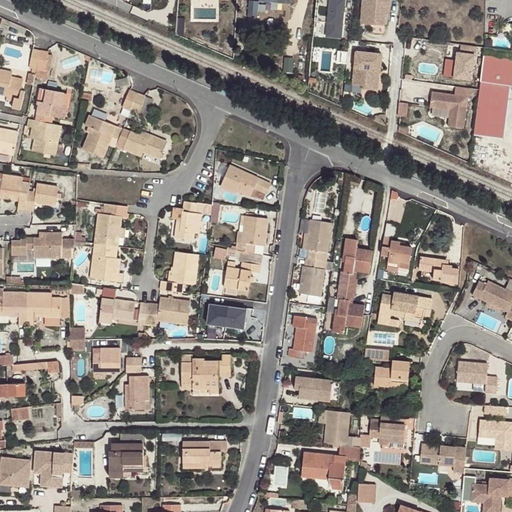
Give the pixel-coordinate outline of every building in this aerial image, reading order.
[(249,0),(249,11),(292,12),(291,0),(249,0)] [(344,0),(326,0),(322,39),(341,42),(344,0)] [(388,0),(360,0),(359,24),(383,26),(384,14),(384,3),(388,3),(388,0)] [(453,77),(471,80),(474,54),(476,55),(477,46),(460,44),(459,52),(457,52),(453,77)] [(511,51),(484,47),(480,80),(507,84),(511,84),(511,51)] [(37,69),(40,51),(33,50),(30,68),(32,69),(37,69)] [(36,75),(35,76),(43,78),(47,53),(40,51),(37,69),(36,75)] [(381,54),(355,52),(352,85),(361,86),(361,89),(373,90),(375,70),(378,70),(379,70),(381,54)] [(0,94),(7,96),(15,98),(14,102),(13,109),(20,110),(25,91),(21,91),(23,82),(10,79),(11,76),(12,73),(0,70),(0,94)] [(507,84),(480,80),(474,135),(499,139),(507,84)] [(470,98),(472,89),(456,87),(455,95),(432,92),(430,107),(453,111),(451,127),(463,129),(468,97),(470,98)] [(39,105),(36,121),(52,124),(53,117),(61,118),(65,93),(40,89),(38,104),(39,105)] [(131,111),(138,94),(130,91),(123,107),(131,111)] [(145,97),(138,94),(131,111),(139,114),(145,97)] [(153,100),(145,97),(139,114),(146,117),(153,100)] [(112,137),(119,140),(123,129),(90,116),(85,125),(88,126),(91,128),(89,133),(83,148),(103,157),(112,137)] [(383,126),(387,128),(388,118),(383,117),(377,118),(375,122),(383,126)] [(36,121),(28,119),(27,126),(32,128),(30,138),(34,139),(32,151),(55,156),(61,126),(52,124),(36,121)] [(0,151),(14,155),(19,132),(6,130),(0,128),(0,151)] [(119,140),(116,146),(142,156),(143,152),(159,159),(167,142),(151,135),(149,139),(140,135),(123,128),(123,129),(119,140)] [(149,139),(151,135),(141,131),(140,135),(149,139)] [(230,166),(226,174),(221,185),(220,186),(235,193),(237,190),(251,196),(252,194),(255,188),(266,193),(270,184),(230,166)] [(221,185),(226,174),(223,173),(218,183),(221,185)] [(29,191),(30,183),(22,181),(22,178),(3,175),(2,179),(0,179),(0,197),(1,198),(2,194),(20,198),(19,201),(18,209),(26,210),(29,191)] [(26,210),(33,211),(34,203),(55,206),(56,198),(57,193),(58,187),(37,184),(36,192),(29,191),(26,210)] [(263,199),(266,193),(255,188),(252,194),(263,199)] [(205,204),(184,202),(183,208),(182,208),(181,225),(176,224),(174,238),(193,241),(194,233),(199,234),(202,214),(204,214),(205,209),(205,204)] [(99,214),(95,244),(118,247),(119,237),(120,228),(122,217),(127,217),(128,207),(107,204),(104,204),(103,210),(103,214),(99,214)] [(182,208),(174,207),(172,218),(177,219),(176,224),(181,225),(182,208)] [(237,249),(254,253),(255,245),(265,246),(266,238),(266,233),(268,219),(246,216),(244,226),(240,226),(237,249)] [(320,296),(324,269),(325,261),(326,261),(331,223),(310,220),(308,234),(306,249),(308,249),(305,266),(303,266),(299,293),(309,295),(317,296),(320,296)] [(21,241),(13,241),(12,254),(26,255),(26,249),(34,249),(34,258),(51,258),(72,258),(74,241),(75,239),(62,239),(62,234),(44,234),(43,238),(39,238),(21,238),(21,241)] [(392,238),(384,237),(381,254),(389,256),(387,270),(397,271),(399,261),(408,262),(411,247),(404,246),(399,245),(400,242),(392,240),(392,238)] [(357,241),(346,239),(343,261),(345,261),(343,272),(341,271),(337,299),(339,299),(338,309),(336,309),(332,331),(344,332),(345,325),(361,326),(364,305),(352,303),(353,296),(355,296),(357,279),(355,279),(356,271),(369,273),(372,252),(356,249),(357,241)] [(118,247),(95,244),(91,278),(122,283),(123,273),(119,273),(115,273),(116,259),(118,247)] [(162,280),(161,290),(180,293),(181,283),(184,283),(194,284),(198,255),(175,252),(173,271),(171,282),(167,281),(162,280)] [(452,265),(448,265),(441,264),(441,261),(436,261),(436,259),(421,257),(419,270),(434,272),(433,279),(440,280),(439,281),(456,283),(458,269),(452,268),(452,265)] [(324,269),(332,270),(333,262),(326,261),(325,261),(324,269)] [(241,269),(235,268),(227,267),(224,287),(248,291),(250,281),(250,276),(251,271),(259,272),(261,265),(242,262),(241,269)] [(511,301),(511,300),(511,279),(509,278),(504,288),(487,280),(485,283),(478,280),(471,294),(486,302),(498,307),(507,311),(504,316),(511,319),(511,301)] [(60,318),(70,319),(69,299),(52,298),(52,293),(3,293),(3,289),(0,288),(0,315),(19,316),(18,325),(34,326),(35,317),(35,313),(45,313),(45,317),(45,325),(59,326),(60,318)] [(431,299),(393,292),(393,296),(383,295),(379,319),(390,321),(391,319),(391,315),(405,317),(405,320),(422,322),(423,315),(429,316),(431,299)] [(316,304),(317,296),(309,295),(308,304),(316,304)] [(149,303),(146,324),(156,326),(157,321),(187,324),(190,301),(160,297),(159,304),(149,303)] [(100,319),(112,320),(112,318),(133,321),(135,302),(102,298),(100,319)] [(139,323),(146,324),(149,303),(141,302),(139,323)] [(246,327),(247,306),(209,302),(207,324),(246,327)] [(498,307),(486,302),(485,305),(497,310),(498,307)] [(498,331),(503,319),(481,311),(477,323),(498,331)] [(292,326),(295,327),(300,327),(299,333),(295,332),(292,349),(289,349),(288,356),(303,359),(304,351),(311,352),(316,319),(294,315),(292,326)] [(85,350),(85,339),(70,339),(70,350),(85,350)] [(120,372),(120,349),(102,348),(102,353),(94,353),(94,372),(120,372)] [(365,348),(364,359),(389,361),(390,350),(365,348)] [(0,356),(0,366),(12,365),(14,365),(13,355),(0,356)] [(219,370),(231,370),(231,355),(223,355),(223,361),(205,361),(205,359),(193,359),(193,362),(182,362),(182,385),(193,385),(193,389),(209,389),(209,387),(218,387),(219,377),(219,370)] [(141,373),(141,359),(127,359),(127,373),(141,373)] [(408,387),(410,362),(394,361),(393,369),(378,367),(377,385),(408,387)] [(46,369),(46,362),(20,365),(14,365),(12,365),(13,372),(46,369)] [(487,364),(457,362),(456,382),(484,384),(484,393),(496,394),(497,378),(486,377),(487,364)] [(149,409),(149,377),(131,377),(130,385),(126,385),(126,409),(149,409)] [(333,393),(340,394),(341,382),(296,377),(295,389),(300,389),(299,397),(315,399),(316,395),(322,395),(322,400),(332,401),(333,393)] [(25,385),(0,384),(0,395),(25,395),(25,385)] [(339,401),(340,394),(333,393),(332,401),(339,401)] [(484,414),(505,416),(506,407),(484,406),(484,414)] [(29,419),(28,407),(12,409),(13,421),(29,419)] [(326,423),(324,443),(340,445),(347,445),(348,437),(350,412),(327,410),(326,423)] [(405,440),(407,417),(382,415),(380,438),(392,439),(393,439),(405,440)] [(499,425),(499,422),(481,420),(479,437),(496,438),(496,450),(511,451),(511,450),(511,422),(503,422),(503,425),(499,425)] [(122,434),(121,443),(144,443),(143,434),(122,434)] [(352,446),(360,446),(360,438),(352,437),(352,446)] [(404,449),(405,440),(393,439),(392,448),(404,449)] [(205,460),(222,460),(222,451),(227,451),(227,442),(184,442),(184,466),(205,466),(205,460)] [(144,443),(121,443),(112,443),(112,451),(110,451),(110,470),(124,470),(124,465),(132,465),(133,468),(144,468),(144,443)] [(453,472),(464,473),(465,468),(466,448),(422,444),(421,464),(453,466),(453,472)] [(347,445),(340,445),(339,455),(308,452),(307,462),(303,461),(302,476),(324,478),(325,475),(329,475),(328,478),(333,488),(343,489),(346,459),(359,460),(360,446),(352,446),(347,445)] [(71,472),(72,451),(34,450),(34,471),(41,472),(41,479),(53,479),(53,474),(62,474),(62,472),(71,472)] [(0,464),(0,476),(0,477),(0,480),(0,484),(28,487),(31,460),(1,457),(0,464)] [(124,470),(110,470),(110,478),(133,478),(133,475),(144,475),(144,468),(133,468),(132,465),(124,465),(124,470)] [(53,479),(41,479),(41,487),(62,487),(62,474),(53,474),(53,479)] [(501,496),(511,496),(511,479),(490,478),(490,484),(473,483),(472,498),(484,499),(484,502),(484,508),(500,510),(501,500),(498,500),(498,495),(501,496)] [(375,485),(360,484),(358,502),(374,503),(375,485)] [(71,491),(71,499),(81,499),(80,491),(71,491)] [(348,504),(357,504),(357,494),(349,494),(348,504)]
